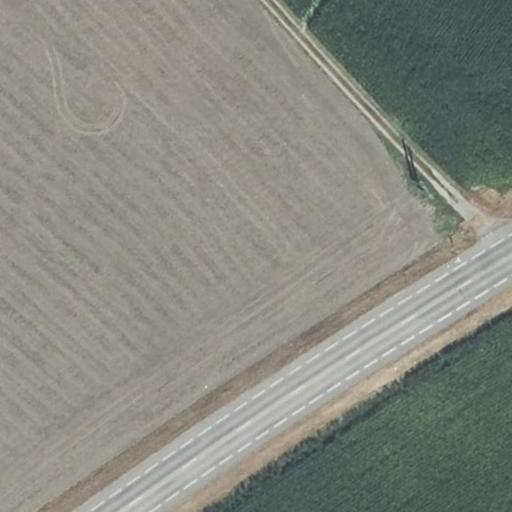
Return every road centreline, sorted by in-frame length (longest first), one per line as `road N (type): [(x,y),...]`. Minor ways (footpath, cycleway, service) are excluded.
road 1 (secondary): [(511,255),(333,365),(121,511)]
road 2 (track): [(511,254),(270,0)]
